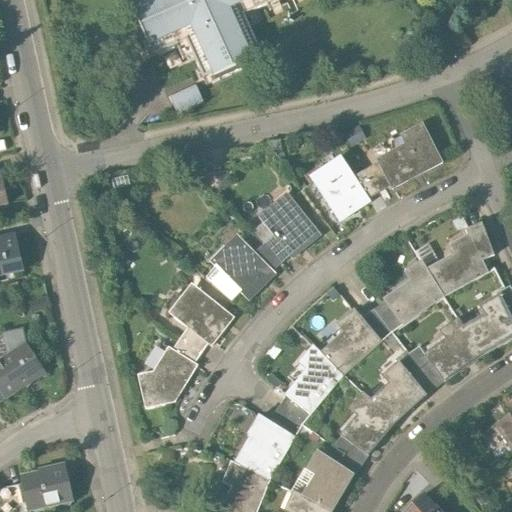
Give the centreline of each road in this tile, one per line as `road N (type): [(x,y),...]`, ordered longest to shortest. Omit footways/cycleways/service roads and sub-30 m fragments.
road 1 (residential): [(49,171),(345,112),(456,79)]
road 2 (residential): [(493,173),(368,238),(277,317),(206,426)]
road 3 (residential): [(49,171),(102,412)]
road 4 (residential): [(511,368),(426,430),(363,511)]
road 5 (residential): [(12,0),(49,171)]
